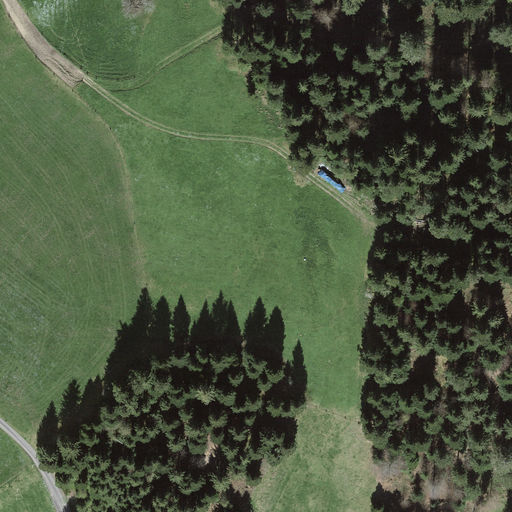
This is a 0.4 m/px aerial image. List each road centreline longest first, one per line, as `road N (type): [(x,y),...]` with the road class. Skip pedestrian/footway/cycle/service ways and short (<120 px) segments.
road 1 (track): [(14,0),(35,33),(78,72),(120,85),(246,16),(396,35)]
road 2 (track): [(89,77),(127,110),(161,124),(215,136),(370,145)]
